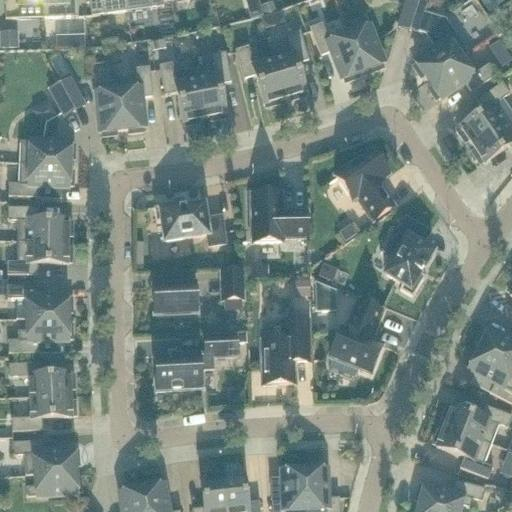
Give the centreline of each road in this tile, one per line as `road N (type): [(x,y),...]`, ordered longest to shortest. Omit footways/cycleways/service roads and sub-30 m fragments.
road 1 (residential): [(485,243),(395,119),(117,188),(119,421),(131,438),(327,425),(391,430)]
road 2 (residential): [(485,243),(391,430)]
